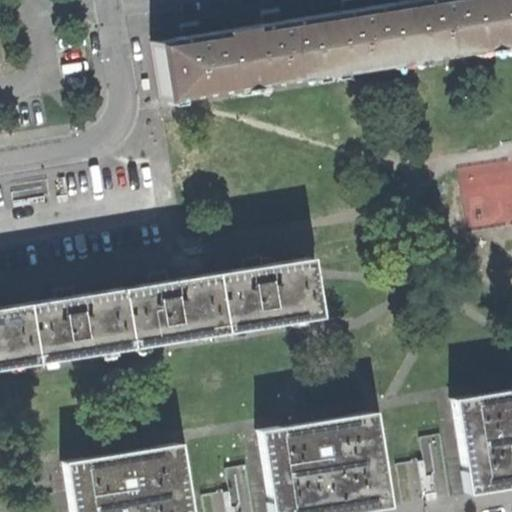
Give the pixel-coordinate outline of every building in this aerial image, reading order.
[(383,0),(347,6),(310,12),(320,71),(401,58),(391,0),(383,0)] [(391,0),(401,58),(483,45),(475,0),(391,0)] [(511,0),(475,0),(483,45),(511,40),(511,0)] [(320,71),(310,12),(267,19),(230,25),(240,84),(320,71)] [(160,97),(240,84),(230,25),(189,32),(150,38),(160,97)] [(241,265),(210,270),(219,329),(312,314),(302,255),(259,262),(258,255),(249,257),(240,258),(241,265)] [(146,280),(116,285),(125,344),(219,329),(210,270),(164,277),(163,271),(153,272),(145,274),(146,280)] [(52,294),(21,299),(31,359),(125,344),(116,285),(70,292),(69,286),(59,287),(51,289),(52,294)] [(0,363),(31,359),(21,299),(0,302),(0,363)] [(511,386),(450,397),(465,491),(511,483),(511,386)] [(255,427),(269,511),(325,511),(385,502),(369,408),(255,427)] [(188,511),(176,440),(61,459),(69,511),(188,511)]
